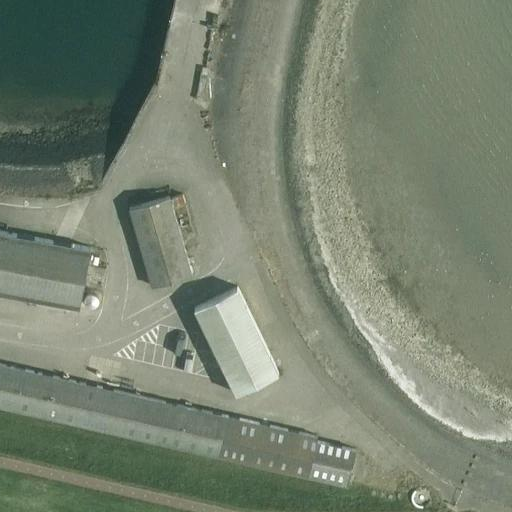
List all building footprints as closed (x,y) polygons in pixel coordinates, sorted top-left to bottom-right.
[(152,287),(191,275),(169,197),(129,208),(152,287)] [(90,248),(0,231),(0,293),(79,308),(90,248)] [(279,374),(237,288),(194,308),(236,394),(279,374)] [(0,406),(16,410),(25,370),(0,364),(0,406)] [(44,417),(53,376),(25,370),(16,410),(44,417)] [(122,435),(131,394),(53,376),(44,417),(122,435)] [(216,456),(225,416),(131,394),(122,435),(216,456)] [(248,463),(257,423),(225,416),(216,456),(248,463)] [(275,470),(285,429),(257,423),(248,463),(275,470)] [(316,441),(317,437),(285,429),(275,470),(307,477),(316,441)] [(355,450),(316,441),(307,477),(347,486),(355,450)]
